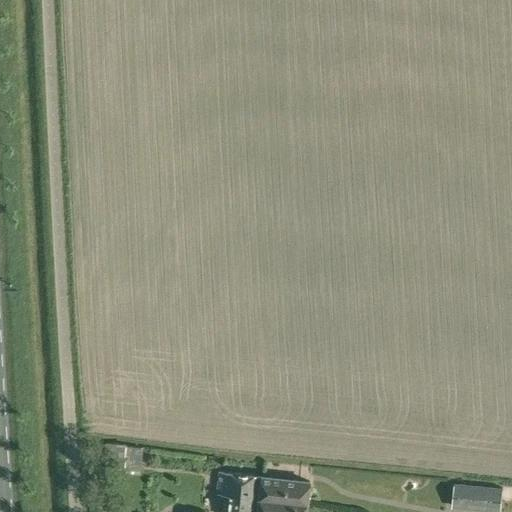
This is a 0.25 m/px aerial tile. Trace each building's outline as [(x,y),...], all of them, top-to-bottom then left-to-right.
[(107,443),(105,466),(142,469),(143,450),(144,446),(107,443)] [(222,511),(257,511),(260,497),(262,475),(261,475),(261,474),(219,470),(217,493),(225,493),(222,511)] [(262,475),(260,497),(307,502),(310,480),(262,475)] [(454,481),(451,507),(500,511),(503,486),(454,481)] [(260,497),(257,511),(306,511),(307,502),(260,497)]
